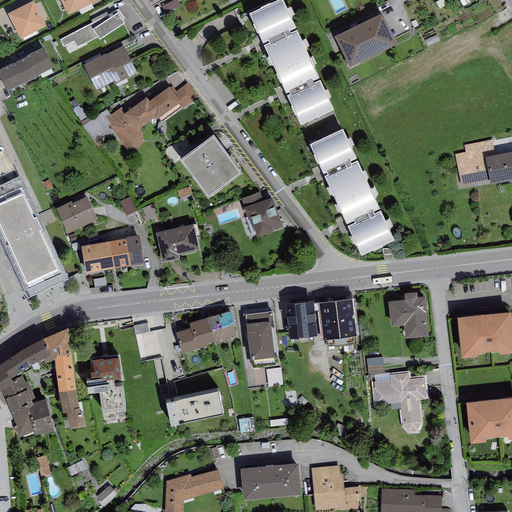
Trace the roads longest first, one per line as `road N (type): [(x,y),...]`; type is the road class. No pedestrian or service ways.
road 1 (residential): [(335,280),(333,265),(138,0)]
road 2 (tertiary): [(28,330),(107,306),(335,280)]
road 3 (residential): [(464,511),(436,268)]
